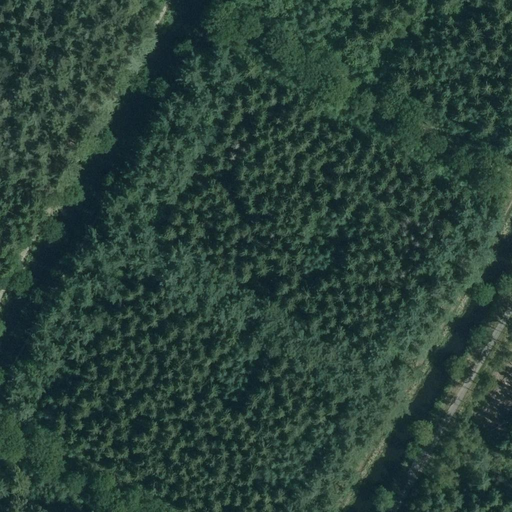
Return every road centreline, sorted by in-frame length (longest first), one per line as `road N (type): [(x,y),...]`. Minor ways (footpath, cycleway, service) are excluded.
road 1 (track): [(0,376),(220,0)]
road 2 (track): [(511,212),(337,511)]
road 3 (unclassified): [(511,305),(392,511)]
